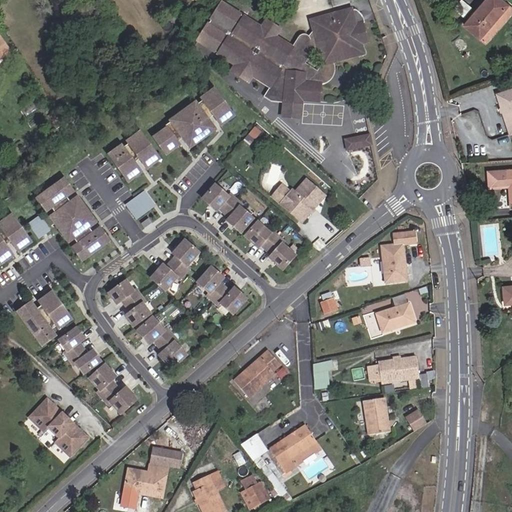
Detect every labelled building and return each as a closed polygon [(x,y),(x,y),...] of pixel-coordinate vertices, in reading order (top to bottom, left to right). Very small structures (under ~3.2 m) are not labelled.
[(311,49),(297,37),(293,44),(277,34),(279,31),(264,21),(262,24),(225,0),(222,0),(198,38),(236,62),(235,65),(251,75),(253,73),(271,85),(281,70),(286,70),(284,87),(294,88),(294,97),(303,98),(319,100),(321,80),(319,80),(320,70),(304,61),(311,49)] [(511,13),(511,7),(503,0),(486,0),(484,3),(485,4),(476,15),(474,14),(465,25),(480,38),(497,18),(504,23),(511,13)] [(485,4),(484,3),(474,14),(476,15),(485,4)] [(353,9),(348,10),(352,24),(357,23),(353,9)] [(300,33),(297,37),(311,49),(313,46),(320,44),(324,60),(326,62),(327,62),(336,59),(356,55),(353,44),(362,42),(357,23),(352,24),(348,10),(313,18),(315,26),(310,34),(307,31),(303,31),(300,33)] [(264,21),(279,31),(281,27),(266,17),(264,21)] [(480,38),(486,43),(504,23),(497,18),(480,38)] [(363,22),(357,23),(362,42),(368,41),(363,22)] [(0,41),(0,60),(9,54),(0,41)] [(364,52),(362,42),(353,44),(356,55),(364,52)] [(336,59),(327,62),(326,63),(335,71),(336,67),(337,64),(336,59)] [(322,69),(320,70),(319,80),(321,80),(324,80),(327,79),(330,77),(332,75),(335,71),(326,63),(324,67),(322,69)] [(249,79),(251,75),(235,65),(233,68),(249,79)] [(271,85),(265,94),(273,99),(282,100),(281,114),(301,116),(303,98),(294,97),(294,88),(284,87),(286,70),(281,70),(271,85)] [(229,108),(210,86),(198,96),(200,99),(211,113),(219,123),(228,116),(225,112),(229,108)] [(511,87),(497,93),(510,131),(511,130),(511,87)] [(211,113),(200,99),(195,103),(206,117),(211,113)] [(193,100),(171,118),(172,120),(184,135),(192,145),(214,127),(206,117),(195,103),(193,100)] [(184,135),(172,120),(167,124),(168,126),(179,139),(184,135)] [(168,126),(155,136),(169,153),(182,142),(179,139),(168,126)] [(247,148),(260,134),(255,129),(242,144),(247,148)] [(160,154),(141,131),(129,142),(131,145),(142,158),(150,168),(159,161),(155,157),(160,154)] [(345,150),(371,144),(369,133),(343,138),(345,150)] [(142,158),(131,145),(126,149),(137,163),(142,158)] [(145,172),(137,163),(126,149),(124,146),(111,156),(129,179),(134,175),(137,179),(145,172)] [(511,203),(511,168),(507,169),(489,171),(490,192),(510,190),(511,204),(511,203)] [(47,211),(73,190),(63,178),(41,196),(44,200),(40,203),(47,211)] [(293,190),(291,190),(285,197),(287,199),(286,206),(284,208),(300,223),(309,213),(309,211),(310,209),(312,209),(323,197),(305,181),(295,192),(293,190)] [(243,208),(245,205),(234,195),(231,198),(217,184),(203,200),(218,213),(221,209),(227,214),(233,219),(229,223),(244,236),(258,221),(243,208)] [(137,218),(152,205),(143,193),(127,206),(137,218)] [(87,223),(94,218),(75,194),(68,200),(54,211),(49,216),(55,222),(58,219),(65,227),(61,231),(68,239),(73,235),(87,223)] [(28,237),(10,214),(0,222),(0,228),(11,241),(19,251),(27,244),(24,240),(28,237)] [(46,228),(37,216),(29,223),(39,235),(46,228)] [(86,253),(108,235),(98,222),(91,228),(77,239),(72,244),(79,252),(83,249),(86,253)] [(77,239),(91,228),(87,223),(73,235),(77,239)] [(275,256),(271,261),(284,271),(297,255),(285,245),(287,242),(276,233),(274,235),(261,224),(248,240),(260,251),(264,246),(275,256)] [(11,241),(0,228),(0,238),(6,245),(11,241)] [(395,245),(382,246),(386,283),(407,281),(403,245),(416,244),(414,232),(393,235),(395,245)] [(0,259),(2,258),(5,262),(14,255),(6,245),(0,238),(0,259)] [(168,267),(164,263),(153,276),(169,289),(180,277),(182,279),(192,267),(190,265),(200,253),(185,239),(174,252),(178,255),(168,267)] [(232,292),(226,287),(221,282),(225,277),(215,268),(200,285),(210,294),(208,296),(219,306),(221,304),(231,313),(246,296),(236,287),(232,292)] [(123,298),(127,304),(132,310),(126,314),(134,325),(152,311),(144,300),(147,298),(138,286),(135,288),(127,278),(109,291),(117,302),(123,298)] [(511,284),(502,285),(504,302),(511,301),(511,284)] [(36,311),(30,304),(17,314),(43,347),(56,336),(51,330),(56,326),(59,329),(67,322),(64,318),(68,314),(50,293),(38,303),(41,307),(55,325),(50,329),(36,311)] [(404,294),(392,298),(396,309),(409,305),(404,294)] [(334,302),(323,302),(324,312),(334,311),(334,302)] [(376,315),(382,333),(395,329),(394,327),(399,326),(400,328),(416,322),(410,304),(409,305),(396,309),(376,315)] [(55,325),(41,307),(36,311),(50,329),(55,325)] [(175,343),(178,341),(168,330),(165,332),(152,317),(137,331),(150,346),(154,342),(164,353),(160,357),(174,372),(189,358),(175,343)] [(90,353),(85,347),(80,341),(85,337),(77,326),(59,341),(68,351),(65,353),(75,365),(77,363),(86,373),(103,359),(95,348),(90,353)] [(417,367),(413,345),(375,352),(375,355),(366,357),(368,370),(372,369),(378,368),(378,371),(379,374),(408,368),(413,367),(417,367)] [(268,348),(234,378),(248,394),(275,371),(272,368),(280,361),(268,348)] [(140,398),(129,385),(124,389),(114,378),(118,374),(107,362),(92,377),(103,389),(101,391),(111,402),(113,400),(124,412),(140,398)] [(287,370),(282,364),(275,371),(280,376),(287,370)] [(398,382),(385,384),(386,391),(399,389),(398,382)] [(90,436),(49,396),(32,414),(47,428),(51,424),(62,434),(58,438),(73,453),(90,436)] [(364,402),(368,436),(389,434),(388,427),(388,425),(388,424),(385,400),(364,402)] [(426,424),(419,412),(405,420),(413,432),(426,424)] [(291,455),(316,439),(305,423),(269,447),(269,448),(266,450),(281,471),(284,469),(285,470),(296,463),(291,455)] [(321,447),(316,439),(291,455),(296,463),(321,447)] [(170,462),(173,447),(153,443),(150,458),(170,462)] [(178,463),(181,449),(173,447),(170,462),(178,463)] [(143,490),(161,494),(167,464),(149,461),(148,469),(129,465),(125,484),(143,487),(143,490)] [(218,467),(207,473),(215,488),(226,483),(218,467)] [(253,472),(241,478),(245,486),(257,480),(253,472)] [(215,511),(224,508),(215,488),(207,473),(193,479),(196,486),(193,487),(204,511),(215,511)] [(269,495),(261,478),(257,480),(245,486),(253,503),(269,495)] [(253,503),(245,486),(240,488),(249,505),(253,503)]
